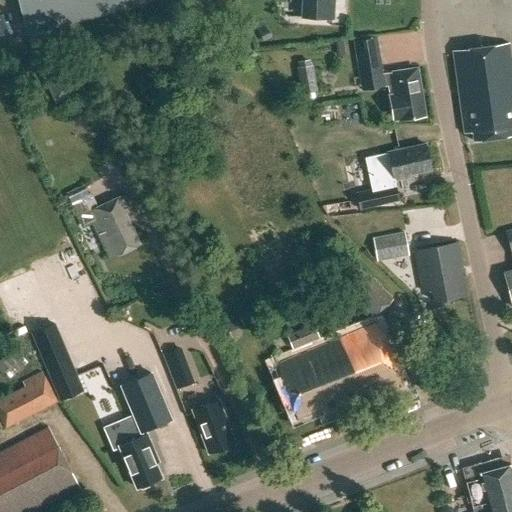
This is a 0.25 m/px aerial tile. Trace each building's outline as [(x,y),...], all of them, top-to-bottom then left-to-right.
[(17,0),(26,34),(145,4),(143,0),(17,0)] [(303,0),(302,16),(333,18),(333,0),(303,0)] [(381,74),(377,50),(375,38),(354,42),(356,54),(360,78),(367,77),(369,89),(388,85),(394,121),(424,116),(416,69),(381,74)] [(464,133),(472,132),(473,141),(511,135),(511,65),(509,43),(453,51),(464,133)] [(313,90),(309,66),(308,61),(298,63),(299,68),(303,92),(313,90)] [(68,65),(44,76),(56,100),(80,89),(68,65)] [(391,170),(394,183),(410,179),(410,176),(431,171),(425,145),(387,154),(387,155),(372,159),(376,174),(391,170)] [(353,194),(357,212),(395,205),(392,187),(353,194)] [(90,222),(107,259),(139,244),(124,212),(129,209),(122,194),(94,207),(86,189),(66,198),(79,227),(90,222)] [(511,244),(511,270),(503,273),(511,302),(511,231),(508,233),(511,244)] [(372,240),(377,264),(408,258),(404,234),(372,240)] [(419,250),(428,301),(466,294),(456,243),(419,250)] [(335,281),(373,317),(391,298),(353,262),(335,281)] [(278,373),(297,418),(322,407),(326,416),(403,384),(377,321),(284,360),(288,369),(278,373)] [(286,335),(292,348),(319,337),(314,324),(286,335)] [(0,356),(0,369),(1,371),(21,353),(13,345),(0,356)] [(179,349),(164,354),(170,370),(185,364),(179,349)] [(66,363),(48,370),(54,385),(72,378),(66,363)] [(0,399),(0,416),(6,427),(56,401),(41,372),(22,382),(25,387),(0,399)] [(132,414),(103,427),(112,449),(118,446),(136,487),(138,486),(141,487),(147,485),(148,482),(160,476),(154,461),(157,460),(143,430),(170,418),(150,372),(119,385),(132,414)] [(192,411),(209,453),(234,444),(218,401),(192,411)] [(0,452),(0,511),(31,511),(79,488),(48,428),(0,452)] [(473,511),(511,511),(511,469),(511,465),(477,474),(478,475),(464,479),(473,511)]
